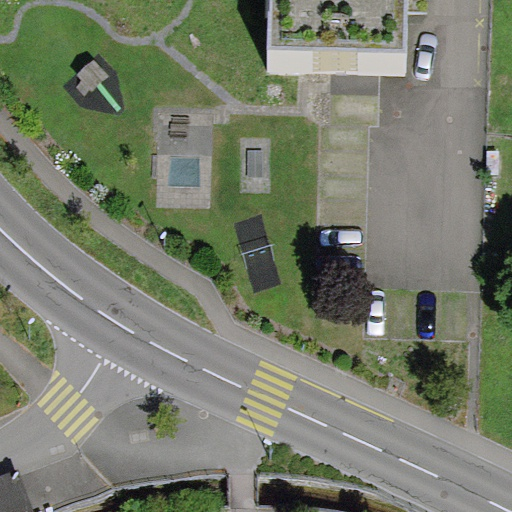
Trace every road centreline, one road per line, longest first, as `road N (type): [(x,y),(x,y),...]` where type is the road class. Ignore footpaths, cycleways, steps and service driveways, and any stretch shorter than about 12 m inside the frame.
road 1 (secondary): [(511,510),(124,329)]
road 2 (residential): [(124,329),(68,406),(26,444),(0,454)]
road 3 (secondary): [(124,329),(0,225)]
